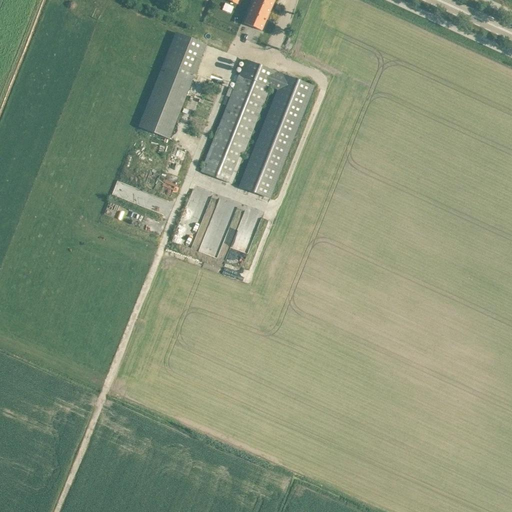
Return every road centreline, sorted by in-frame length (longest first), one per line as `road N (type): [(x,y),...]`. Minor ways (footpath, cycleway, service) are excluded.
road 1 (track): [(238,53),(56,511)]
road 2 (unclassified): [(511,55),(391,0)]
